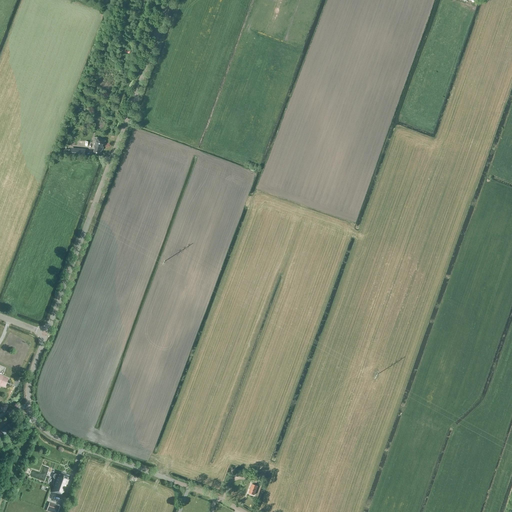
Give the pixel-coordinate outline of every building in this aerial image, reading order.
[(103,151),(106,140),(97,137),(94,148),(93,152),(100,154),(102,150),(103,151)] [(15,426),(12,422),(11,424),(10,423),(1,430),(5,436),(15,428),(14,427),(15,426)] [(70,476),(58,472),(57,475),(55,474),(54,475),(53,477),(53,478),(56,479),(51,492),(63,496),(70,476)] [(256,483),(258,478),(253,476),(251,481),(253,481),(252,484),(249,493),(254,495),(257,486),(255,485),(256,483)] [(50,511),(57,511),(59,507),(49,503),(46,511),(50,511)]
